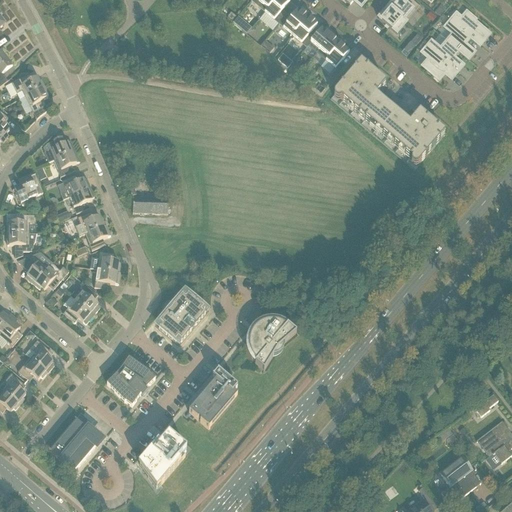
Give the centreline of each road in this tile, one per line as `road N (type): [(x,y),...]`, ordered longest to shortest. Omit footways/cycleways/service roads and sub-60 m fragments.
road 1 (secondary): [(511,170),(222,511)]
road 2 (secondary): [(264,511),(511,217)]
road 3 (unclassified): [(325,110),(111,78),(65,86)]
road 4 (residential): [(75,112),(145,266),(148,295),(128,326)]
road 5 (residential): [(511,38),(455,102),(439,98),(355,27)]
road 6 (unclassified): [(97,364),(0,278)]
